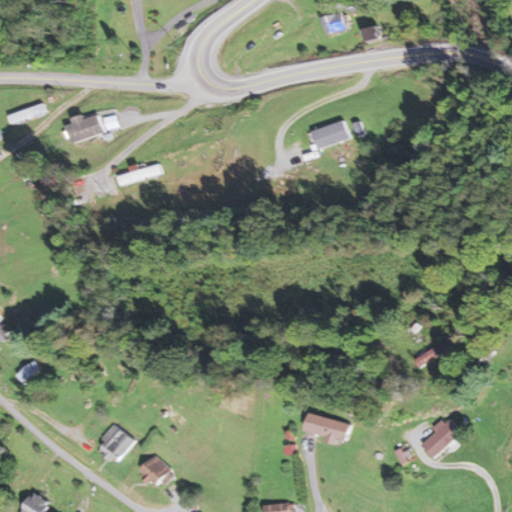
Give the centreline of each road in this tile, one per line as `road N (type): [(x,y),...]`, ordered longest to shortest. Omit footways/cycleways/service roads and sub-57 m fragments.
road 1 (primary): [(511,69),(454,53),(235,90),(200,82)]
road 2 (residential): [(200,82),(0,75)]
road 3 (residential): [(144,511),(0,397)]
